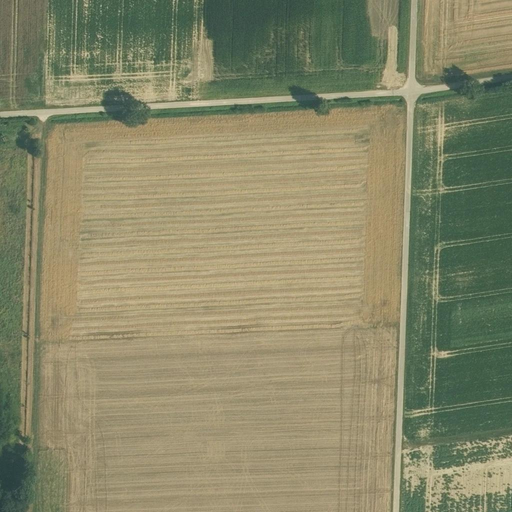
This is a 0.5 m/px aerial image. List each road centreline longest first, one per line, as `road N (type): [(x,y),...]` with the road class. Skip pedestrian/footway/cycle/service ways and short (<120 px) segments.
road 1 (track): [(395,511),(410,92)]
road 2 (track): [(410,92),(0,114)]
road 3 (track): [(42,111),(39,511)]
